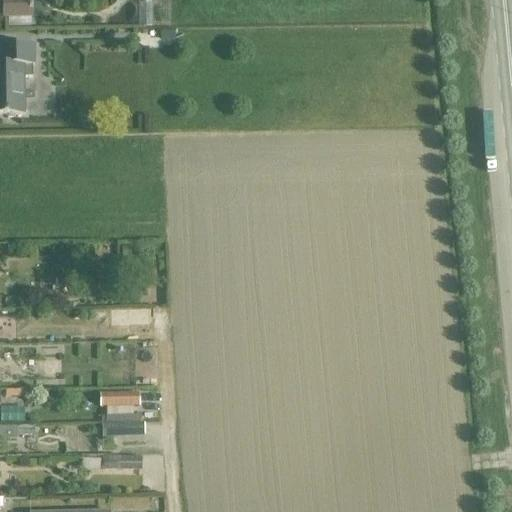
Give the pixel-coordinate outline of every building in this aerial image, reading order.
[(2,0),(3,0),(3,16),(32,16),(31,0),(2,0)] [(152,2),(139,2),(139,29),(152,29),(152,2)] [(7,119),(12,119),(15,116),(23,116),(23,78),(32,78),(32,66),(33,66),(33,45),(0,45),(0,116),(4,116),(7,119)] [(117,310),(117,320),(128,320),(128,310),(117,310)] [(129,373),(130,384),(147,382),(145,371),(129,373)] [(138,394),(100,394),(101,407),(138,407),(138,394)] [(102,439),(144,437),(143,425),(102,426),(102,439)] [(17,427),(0,427),(0,440),(17,440),(17,427)] [(105,458),(104,471),(141,471),(142,458),(105,458)]
